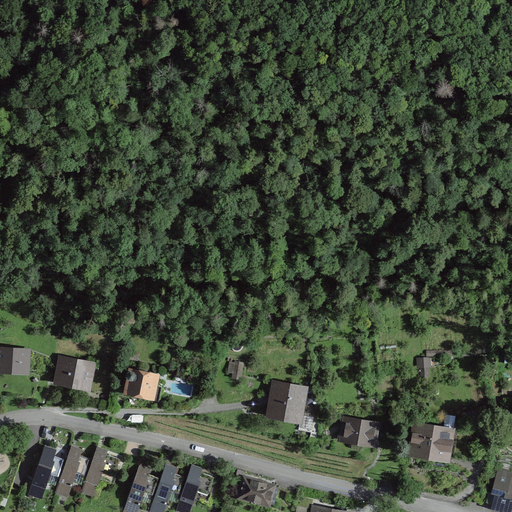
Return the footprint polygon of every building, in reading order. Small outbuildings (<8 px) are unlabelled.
[(29,373),(31,347),(0,345),(0,374),(0,372),(29,373)] [(96,361),(59,354),(53,382),(91,390),(96,361)] [(244,362),(234,360),(234,362),(229,361),(227,372),(232,373),(231,377),(241,379),(244,362)] [(160,372),(128,366),(123,391),(159,399),(162,386),(157,385),(160,372)] [(303,422),(309,384),(271,378),(265,415),(303,422)] [(511,384),(501,384),(501,394),(511,394),(511,384)] [(351,442),(350,448),(362,450),(363,444),(377,446),(381,420),(341,414),(337,440),(351,442)] [(412,419),(406,453),(450,461),(456,426),(412,419)] [(311,435),(319,437),(319,426),(313,425),(311,435)] [(56,449),(45,445),(28,494),(41,498),(47,482),(55,484),(64,458),(54,455),(56,449)] [(82,448),(71,445),(55,493),(68,497),(74,481),(82,483),(91,458),(80,454),(82,448)] [(108,449),(97,445),(81,492),(94,496),(103,470),(114,473),(118,461),(105,456),(108,449)] [(176,466),(165,463),(149,511),(152,511),(163,511),(168,499),(176,502),(184,476),(174,473),(176,466)] [(150,467),(139,464),(123,511),(137,511),(141,500),(150,502),(158,476),(148,473),(150,467)] [(201,467),(191,464),(176,510),(181,511),(190,511),(198,487),(209,490),(214,476),(199,471),(201,467)] [(511,469),(498,466),(492,490),(489,490),(486,501),(492,503),(491,508),(506,511),(511,511),(511,469)] [(270,505),(271,501),(274,502),(278,488),(275,487),(276,483),(242,474),(236,496),(270,505)] [(351,511),(352,510),(311,503),(309,511),(351,511)]
